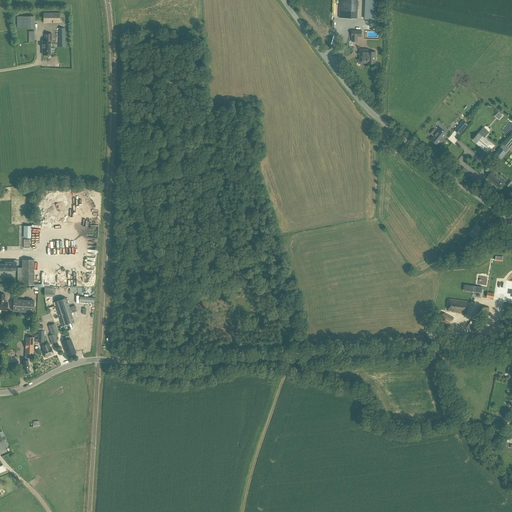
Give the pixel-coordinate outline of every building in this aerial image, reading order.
[(345,0),(345,18),(357,18),(357,0),(345,0)] [(382,20),(382,0),(365,0),(365,19),(382,20)] [(43,13),(43,23),(60,23),(60,13),(43,13)] [(34,16),(17,16),(17,29),(35,28),(34,16)] [(45,40),(42,40),(42,55),(51,55),(51,40),(45,40)] [(360,49),(360,62),(367,63),(376,63),(376,52),(368,52),(368,49),(360,49)] [(463,130),(459,126),(455,131),(460,134),(463,130)] [(443,138),(446,135),(439,129),(431,139),(438,145),(441,142),(442,142),(444,139),(443,138)] [(489,142),(484,138),(488,134),(483,130),(479,134),(479,133),(473,140),(483,149),(489,142)] [(499,160),(506,152),(500,148),(493,156),(499,160)] [(504,180),(493,172),(487,179),(491,182),(490,182),(493,185),(494,184),(498,187),(504,180)] [(477,226),(470,234),(476,238),(482,230),(477,226)] [(465,246),(464,246),(466,250),(475,244),(472,240),(465,245),(465,246)] [(18,267),(18,285),(34,285),(34,259),(22,259),(22,267),(18,267)] [(6,264),(0,264),(0,270),(8,270),(12,270),(12,269),(16,269),(16,262),(12,262),(6,262),(6,264)] [(45,288),(44,296),(54,296),(54,288),(45,288)] [(66,298),(54,302),(62,325),(74,322),(66,298)] [(14,299),(13,311),(33,312),(34,300),(14,299)] [(451,299),(449,311),(466,314),(468,302),(451,299)] [(444,313),(440,320),(449,326),(454,319),(444,313)] [(474,322),(469,326),(472,331),(478,330),(479,324),(474,322)] [(55,324),(49,326),(52,335),(49,336),(52,345),(58,343),(55,334),(58,333),(55,324)] [(37,331),(36,342),(44,342),(44,331),(37,331)] [(67,340),(62,342),(67,356),(76,353),(69,335),(66,337),(67,340)] [(47,344),(42,345),(43,350),(42,351),(45,357),(53,354),(51,348),(49,349),(47,344)]
